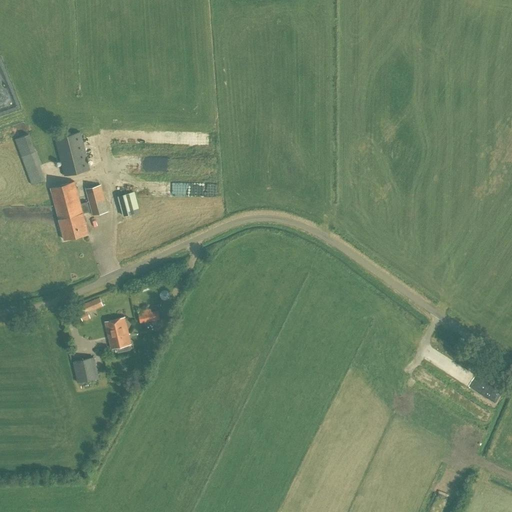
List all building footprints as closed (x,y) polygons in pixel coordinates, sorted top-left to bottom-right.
[(0,111),(17,107),(10,84),(1,86),(5,101),(2,102),(3,105),(0,105),(0,111)] [(64,176),(67,175),(90,169),(81,131),(54,138),(64,176)] [(32,185),(45,179),(41,165),(36,151),(29,134),(15,139),(32,185)] [(80,204),(74,181),(51,187),(63,238),(88,233),(83,214),(89,212),(87,202),(80,204)] [(92,215),(108,211),(101,184),(85,189),(92,215)] [(122,193),(125,215),(143,213),(140,191),(122,193)] [(9,235),(10,239),(30,235),(29,228),(33,227),(31,215),(11,220),(14,234),(9,235)] [(34,252),(30,235),(10,239),(11,244),(6,245),(9,257),(34,252)] [(82,321),(90,318),(87,311),(102,305),(100,297),(76,306),(82,321)] [(151,311),(150,308),(138,311),(140,323),(160,319),(158,310),(151,311)] [(130,349),(129,344),(130,343),(124,317),(105,322),(111,348),(116,347),(118,352),(130,349)] [(77,383),(99,378),(94,356),(72,361),(77,383)] [(84,385),(85,390),(97,387),(96,381),(84,385)]
